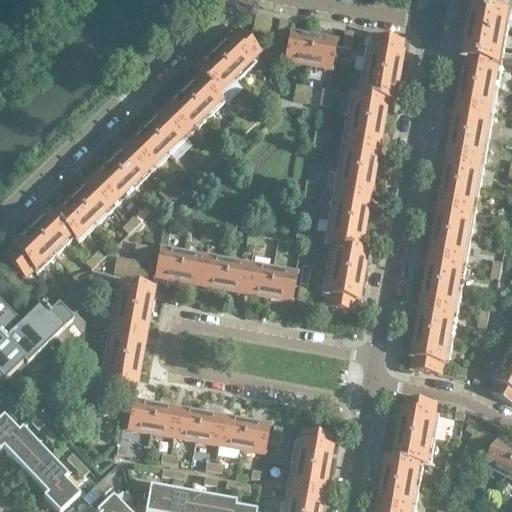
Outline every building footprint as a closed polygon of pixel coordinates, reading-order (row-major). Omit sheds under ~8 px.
[(511,19),(511,15),(511,0),(478,0),(477,11),(477,13),(511,19)] [(508,42),(509,32),(511,19),(477,13),(477,11),(472,10),(469,25),(468,34),(465,49),(463,64),(467,65),(468,61),(503,68),(511,69),(511,57),(505,56),(508,42)] [(262,28),(263,19),(255,17),(253,27),(262,28)] [(270,30),(272,20),(263,19),(262,28),(270,30)] [(286,34),(288,23),(279,21),(277,32),(286,34)] [(260,38),(262,28),(253,27),(252,37),(260,38)] [(268,40),(270,30),(262,28),(260,38),(268,40)] [(253,62),(260,54),(240,33),(241,33),(239,32),(213,58),(237,84),(256,65),(253,62)] [(284,45),(286,34),(277,32),(275,43),(284,45)] [(352,43),(353,35),(345,33),(343,42),(352,43)] [(308,68),(313,38),(290,34),(284,64),(308,68)] [(331,72),(336,42),(313,38),(308,68),(331,72)] [(396,80),(403,43),(401,43),(375,39),(375,38),(373,38),(371,49),(366,48),(361,74),(396,80)] [(350,52),(352,43),(343,42),(342,50),(350,52)] [(282,56),(284,45),(275,43),(274,54),(282,56)] [(237,84),(213,58),(194,76),(194,77),(195,77),(199,81),(199,80),(219,101),(237,84)] [(498,94),(503,68),(468,61),(467,65),(463,88),(498,94)] [(392,106),(396,80),(361,74),(357,98),(357,99),(385,104),(391,105),(390,106),(392,106)] [(224,106),(219,101),(199,80),(199,81),(181,98),(206,124),(224,106)] [(302,97),(304,88),(295,87),(294,95),(302,97)] [(311,98),(312,90),(304,88),(302,97),(311,98)] [(494,119),(498,94),(463,88),(459,112),(494,119)] [(330,102),(331,94),(331,93),(322,92),(321,100),(330,102)] [(301,105),(302,97),(294,95),(292,103),(301,105)] [(309,107),(311,98),(302,97),(301,105),(309,107)] [(380,129),(383,112),(385,104),(357,99),(357,98),(350,97),(345,122),(380,129)] [(206,124),(181,98),(163,115),(187,141),(206,124)] [(328,110),(330,102),(321,100),(319,109),(328,110)] [(489,144),(494,119),(459,112),(454,137),(489,144)] [(250,120),(244,114),(237,120),(243,126),(250,120)] [(187,141),(163,115),(144,133),(169,159),(187,141)] [(243,126),(237,120),(231,126),(237,132),(243,126)] [(256,126),(250,120),(243,126),(249,132),(256,126)] [(376,154),(380,130),(380,129),(345,122),(341,147),(376,154)] [(249,132),(243,126),(237,132),(243,138),(249,132)] [(169,159),(144,133),(126,151),(151,176),(169,159)] [(322,144),(324,135),(315,134),(313,142),(322,144)] [(485,168),(489,144),(454,137),(450,162),(485,168)] [(321,152),(322,144),(313,142),(312,151),(321,152)] [(372,178),(374,162),(376,154),(341,147),(336,172),(372,178)] [(213,155),(207,149),(201,155),(207,161),(213,155)] [(151,176),(126,151),(108,168),(133,194),(151,176)] [(207,161),(201,155),(195,161),(201,167),(207,161)] [(219,161),(213,155),(207,161),(213,167),(219,161)] [(213,167),(207,161),(201,167),(206,173),(213,167)] [(480,193),(485,168),(450,162),(445,187),(480,193)] [(133,194),(108,168),(90,186),(115,211),(133,194)] [(367,203),(372,178),(336,172),(332,197),(367,203)] [(313,194),(315,185),(306,183),(304,192),(313,194)] [(177,190),(171,184),(164,190),(170,196),(177,190)] [(115,211),(90,186),(72,203),(96,229),(115,211)] [(476,218),(480,193),(445,187),(441,212),(476,218)] [(170,196),(164,190),(158,196),(164,202),(170,196)] [(183,196),(177,190),(170,196),(176,202),(183,196)] [(312,202),(313,194),(304,192),(303,201),(312,202)] [(176,202),(170,196),(164,202),(170,208),(176,202)] [(363,228),(366,212),(367,203),(332,197),(328,222),(363,228)] [(72,203),(54,220),(53,221),(73,241),(73,242),(78,247),(96,229),(72,203)] [(471,243),(476,218),(441,212),(436,237),(471,243)] [(510,224),(511,216),(502,214),(501,223),(510,224)] [(73,241),(53,221),(54,220),(50,216),(49,215),(30,233),(55,259),(73,242),(73,241)] [(140,225),(134,219),(128,225),(134,231),(140,225)] [(358,253),(363,228),(328,222),(323,247),(330,249),(330,248),(358,253)] [(177,233),(179,225),(170,223),(168,232),(177,233)] [(508,233),(510,224),(501,223),(499,231),(508,233)] [(134,231),(128,225),(122,231),(128,238),(134,231)] [(209,239),(211,230),(202,229),(201,238),(209,239)] [(218,241),(219,232),(211,230),(209,239),(218,241)] [(55,259),(30,233),(3,259),(4,260),(5,260),(23,280),(24,281),(32,274),(36,277),(55,259)] [(304,244),(305,235),(297,234),(295,242),(304,244)] [(312,245),(314,237),(305,235),(304,244),(312,245)] [(254,247),(256,239),(247,237),(246,246),(254,247)] [(467,268),(471,243),(436,237),(432,262),(467,268)] [(263,249),(264,240),(256,239),(254,247),(263,249)] [(143,257),(144,248),(136,247),(134,255),(143,257)] [(151,258),(153,250),(144,248),(143,257),(151,258)] [(361,279),(363,263),(365,253),(364,253),(364,254),(358,253),(330,248),(330,249),(326,273),(361,279)] [(178,284),(183,254),(160,250),(154,280),(178,284)] [(104,261),(98,254),(92,260),(98,267),(104,261)] [(200,288),(206,259),(183,254),(178,284),(200,288)] [(141,265),(143,257),(134,255),(133,263),(141,265)] [(150,266),(151,258),(143,257),(141,265),(150,266)] [(223,292),(228,263),(206,259),(200,288),(223,292)] [(98,267),(92,260),(85,266),(91,273),(98,267)] [(123,269),(125,261),(116,260),(115,267),(123,269)] [(131,271),(133,263),(125,261),(123,269),(131,271)] [(462,293),(467,268),(432,262),(427,287),(462,293)] [(140,272),(141,265),(133,263),(131,271),(140,272)] [(245,297),(251,267),(228,263),(223,292),(245,297)] [(501,274),(502,266),(493,264),(492,273),(501,274)] [(121,278),(123,269),(115,267),(113,277),(121,278)] [(268,301),(273,271),(251,267),(245,297),(268,301)] [(130,280),(131,271),(123,269),(121,278),(130,280)] [(138,281),(140,272),(131,271),(130,280),(138,281)] [(291,305),(295,286),(297,275),(273,271),(268,301),(291,305)] [(147,283),(148,274),(140,272),(138,281),(147,283)] [(354,316),(361,279),(326,273),(321,299),(326,300),(324,310),(324,311),(326,311),(352,316),(354,316)] [(499,283),(501,274),(492,273),(490,281),(499,283)] [(106,292),(107,283),(98,281),(97,290),(106,292)] [(59,291),(53,285),(47,291),(53,297),(59,291)] [(147,317),(152,291),(117,285),(112,310),(147,317)] [(307,297),(309,289),(299,287),(298,296),(307,297)] [(458,318),(462,293),(427,287),(423,312),(458,318)] [(53,297),(47,291),(40,297),(47,303),(53,297)] [(88,303),(77,292),(76,291),(70,297),(82,309),(88,303)] [(305,306),(307,297),(298,296),(296,304),(305,306)] [(82,309),(70,297),(64,302),(76,315),(82,309)] [(80,365),(86,331),(86,327),(76,315),(64,302),(49,317),(42,309),(21,329),(0,306),(0,379),(5,385),(24,368),(28,372),(59,342),(80,365)] [(143,341),(147,317),(112,310),(108,335),(143,341)] [(453,343),(458,318),(423,312),(418,337),(453,343)] [(488,323),(489,315),(481,313),(479,322),(488,323)] [(504,331),(508,323),(500,319),(496,326),(504,331)] [(486,332),(488,323),(479,322),(478,330),(486,332)] [(499,338),(504,331),(496,326),(491,334),(499,338)] [(138,366),(141,350),(143,341),(108,335),(103,360),(138,366)] [(449,369),(453,343),(418,337),(412,373),(414,373),(440,378),(442,378),(444,368),(449,369)] [(134,392),(138,366),(103,360),(99,385),(134,392)] [(511,364),(505,361),(493,383),(497,386),(492,396),(493,397),(494,396),(511,406),(511,364)] [(466,381),(468,372),(459,370),(458,379),(466,381)] [(482,388),(486,381),(479,376),(474,384),(482,388)] [(435,444),(440,418),(435,417),(437,406),(435,405),(435,406),(408,401),(407,400),(400,437),(435,444)] [(151,437),(156,407),(132,403),(127,432),(151,437)] [(173,441),(179,411),(156,407),(151,437),(173,441)] [(36,418),(27,410),(22,415),(30,424),(36,418)] [(196,445),(201,415),(179,411),(173,441),(196,445)] [(464,423),(466,415),(457,413),(455,422),(464,423)] [(218,449),(223,419),(201,415),(196,445),(218,449)] [(44,427),(36,418),(30,424),(39,432),(44,427)] [(2,451),(18,435),(3,419),(0,421),(0,453),(3,451),(2,451)] [(241,453),(246,423),(223,419),(218,449),(241,453)] [(264,457),(270,427),(246,423),(241,453),(264,457)] [(473,438),(478,430),(471,425),(466,434),(473,438)] [(282,439),(283,431),(274,429),(273,438),(282,439)] [(481,442),(486,434),(478,430),(473,438),(481,442)] [(17,466),(37,447),(22,431),(18,435),(2,451),(3,451),(17,466)] [(325,476),(329,453),(332,438),(330,438),(303,434),(303,433),(302,433),(301,434),(302,434),(300,444),(295,443),(290,469),(325,476)] [(59,443),(51,434),(45,439),(54,448),(59,443)] [(488,446),(493,438),(486,434),(481,442),(488,446)] [(431,469),(435,444),(400,437),(396,462),(396,463),(424,468),(431,469)] [(280,448),(282,439),(273,438),(271,447),(280,448)] [(477,449),(481,442),(473,438),(469,445),(477,449)] [(506,478),(511,468),(511,446),(500,440),(486,467),(506,478)] [(484,453),(488,446),(481,442),(477,449),(484,453)] [(473,456),(477,449),(469,445),(466,452),(473,456)] [(32,482),(52,463),(37,447),(17,466),(32,482)] [(125,460),(127,451),(118,449),(116,458),(125,460)] [(480,461),(484,454),(484,453),(477,449),(473,456),(480,461)] [(81,465),(72,456),(67,462),(75,470),(81,465)] [(168,468),(170,459),(161,457),(160,466),(168,468)] [(177,469),(179,461),(170,459),(168,468),(177,469)] [(420,493),(424,468),(396,463),(396,462),(390,461),(389,460),(384,486),(420,493)] [(64,482),(67,479),(52,463),(32,482),(46,497),(47,497),(63,482),(64,482)] [(455,474),(456,465),(448,463),(446,472),(455,474)] [(89,474),(81,465),(75,470),(83,479),(89,474)] [(213,476),(215,467),(206,465),(205,474),(213,476)] [(222,477),(224,468),(215,467),(213,476),(222,477)] [(321,500),(325,476),(290,469),(286,494),(321,500)] [(174,482),(175,475),(163,472),(162,480),(174,482)] [(453,482),(455,474),(446,472),(444,481),(453,482)] [(259,484),(261,475),(252,473),(251,482),(259,484)] [(185,484),(187,477),(175,475),(174,482),(185,484)] [(216,490),(217,482),(205,480),(204,488),(216,490)] [(99,496),(109,487),(103,481),(94,490),(99,496)] [(272,492),(274,483),(265,481),(264,490),(272,492)] [(64,511),(79,498),(64,482),(63,482),(47,497),(46,497),(43,500),(54,511),(64,511)] [(237,494),(239,486),(227,484),(225,491),(237,494)] [(249,496),(251,488),(239,486),(237,494),(249,496)] [(384,511),(416,511),(420,493),(384,486),(380,511),(384,511)] [(168,511),(172,493),(150,489),(145,511),(168,511)] [(271,500),(272,492),(264,490),(262,499),(271,500)] [(190,511),(193,497),(172,493),(168,511),(190,511)] [(318,511),(320,509),(321,500),(286,494),(284,504),(275,502),(272,511),(318,511)] [(212,511),(214,501),(193,497),(190,511),(212,511)] [(124,511),(112,499),(99,511),(124,511)] [(233,511),(234,510),(235,510),(236,505),(214,501),(212,511),(233,511)]
